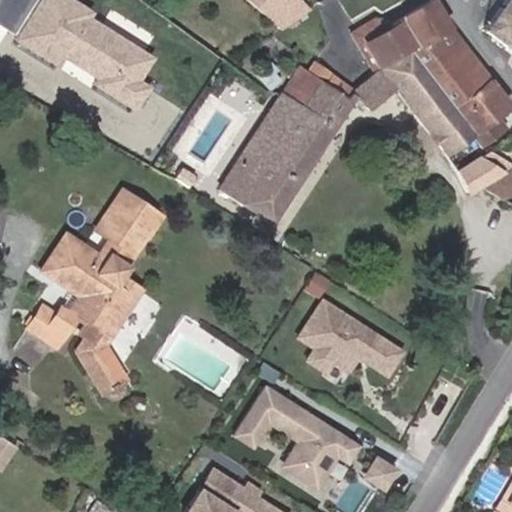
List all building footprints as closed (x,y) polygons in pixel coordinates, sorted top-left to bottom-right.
[(70,0),(0,0),(0,28),(61,60),(64,55),(99,73),(93,85),(137,108),(150,83),(143,79),(160,46),(70,0)] [(308,7),(299,0),(249,0),(279,27),(308,7)] [(407,51),(447,28),(429,0),(426,0),(381,28),(374,17),(347,33),(370,72),(407,51)] [(507,48),(511,39),(511,0),(504,0),(484,30),(507,48)] [(450,106),(484,78),(447,28),(407,51),(450,106)] [(501,127),(492,114),(506,105),(484,78),(450,106),(407,51),(370,72),(351,90),(348,92),(352,95),(367,107),(392,85),(442,153),(469,132),(478,144),(501,127)] [(312,62),(303,69),(318,79),(343,98),(348,92),(351,90),(312,62)] [(300,105),(318,79),(303,69),(298,65),(281,92),(300,105)] [(269,220),(352,95),(348,92),(343,98),(318,79),(300,105),(281,92),(219,187),(269,220)] [(511,192),(511,167),(511,165),(487,150),(455,171),(466,193),(478,186),(501,200),(511,192)] [(148,297),(117,276),(124,266),(122,265),(143,233),(146,235),(158,216),(120,191),(94,229),(108,238),(96,255),(64,234),(40,269),(78,295),(66,313),(59,309),(54,316),(40,307),(27,327),(55,346),(78,313),(87,319),(93,323),(84,336),(75,350),(99,391),(101,390),(106,395),(109,396),(114,396),(119,392),(120,389),(121,385),(119,380),(121,379),(100,343),(109,330),(120,337),(148,297)] [(326,282),(312,273),(302,288),(316,297),(326,282)] [(397,350),(320,299),(296,335),(313,346),(305,358),(323,370),(331,358),(345,367),(354,354),(357,349),(365,354),(362,359),(383,372),(397,350)] [(84,336),(93,323),(87,319),(79,333),(84,336)] [(362,359),(365,354),(357,349),(354,354),(362,359)] [(354,445),(263,386),(232,435),(250,446),(266,422),(295,440),(286,454),(297,462),(298,464),(292,473),(313,486),(333,455),(344,461),(354,445)] [(0,464),(12,446),(0,438),(0,464)] [(202,443),(196,453),(217,466),(223,457),(202,443)] [(297,462),(286,454),(279,465),(292,473),(298,464),(297,462)] [(385,479),(391,469),(373,457),(366,467),(385,479)] [(360,476),(379,488),(385,479),(366,467),(360,476)] [(210,470),(182,511),(228,511),(275,511),(251,496),(255,490),(245,483),(241,490),(210,470)] [(331,508),(337,511),(355,511),(370,487),(350,476),(331,508)] [(511,478),(500,500),(511,507),(511,478)] [(511,511),(511,507),(500,500),(496,507),(506,511),(511,511)]
